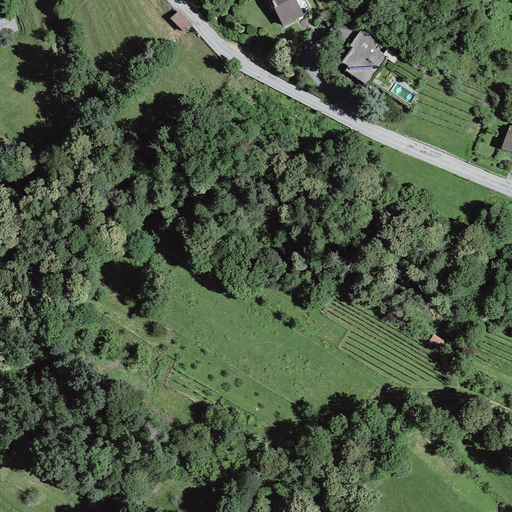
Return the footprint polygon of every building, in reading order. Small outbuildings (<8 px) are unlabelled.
[(6,19),(0,0),(0,38),(20,33),(15,16),(6,19)] [(290,0),(269,0),(281,25),(298,18),(290,0)] [(174,12),(167,19),(178,31),(186,25),(174,12)] [(352,49),(339,64),(360,83),(379,62),(368,53),(376,45),(361,32),(349,45),(352,49)] [(511,129),(506,127),(499,147),(511,151),(511,129)] [(511,317),(496,311),(494,316),(498,318),(495,323),(511,330),(511,317)] [(444,341),(433,334),(426,344),(437,351),(444,341)]
